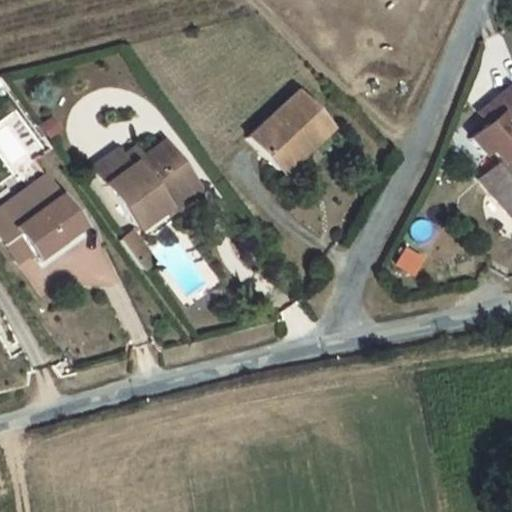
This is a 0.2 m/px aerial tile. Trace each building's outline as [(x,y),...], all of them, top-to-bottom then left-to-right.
[(23,148),(35,140),(17,112),(0,122),(0,150),(8,162),(15,157),(28,176),(38,169),(23,148)] [(293,127),(239,170),(269,206),(303,179),(306,184),(325,169),(293,127)] [(474,194),(483,207),(508,187),(502,179),(511,170),(511,152),(495,132),(471,152),(480,162),(472,169),(454,183),(467,199),(474,194)] [(463,158),(472,169),(480,162),(471,152),(463,158)] [(176,191),(160,169),(128,192),(117,178),(90,196),(138,260),(166,243),(161,233),(186,216),(171,194),(176,191)] [(460,224),(474,242),(500,270),(511,261),(511,191),(508,187),(483,207),(460,224)] [(42,203),(0,232),(0,270),(14,261),(27,279),(31,286),(32,285),(60,266),(78,254),(42,203)] [(14,261),(0,270),(0,271),(12,289),(27,279),(14,261)] [(133,264),(122,272),(132,286),(144,278),(133,264)] [(60,266),(32,285),(35,290),(63,271),(60,266)] [(132,286),(140,297),(151,288),(144,278),(132,286)]
